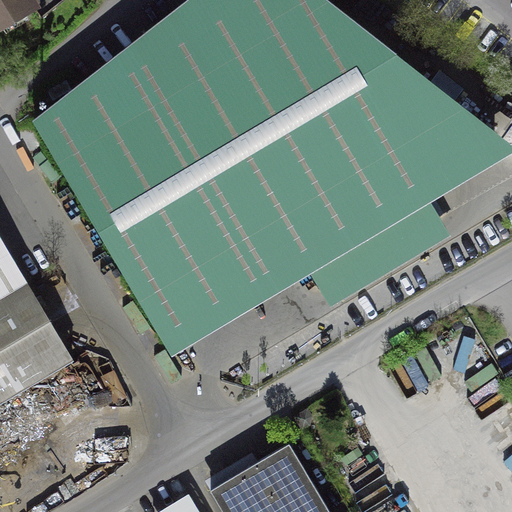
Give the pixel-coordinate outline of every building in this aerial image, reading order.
[(0,0),(0,38),(41,14),(43,13),(35,0),(0,0)] [(456,243),(429,198),(511,148),(511,145),(323,0),(209,0),(35,136),(175,371),(317,286),(334,315),(394,280),(456,243)] [(35,0),(43,13),(41,14),(45,19),(69,0),(84,0),(86,3),(89,0),(35,0)] [(0,306),(30,289),(0,239),(0,306)] [(30,289),(0,306),(0,411),(76,367),(53,328),(30,289)] [(250,466),(210,489),(223,511),(329,511),(289,443),(250,466)] [(199,511),(182,482),(140,507),(143,511),(199,511)]
